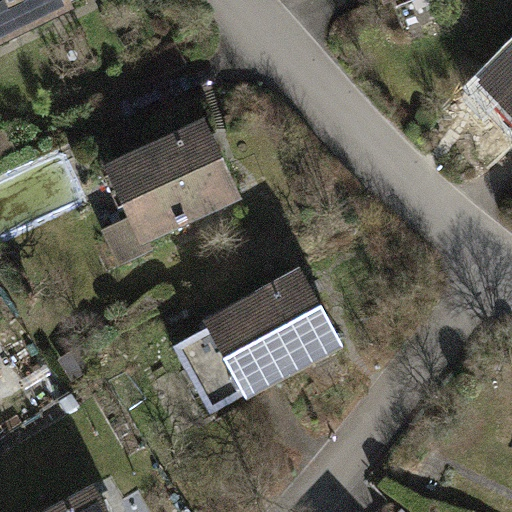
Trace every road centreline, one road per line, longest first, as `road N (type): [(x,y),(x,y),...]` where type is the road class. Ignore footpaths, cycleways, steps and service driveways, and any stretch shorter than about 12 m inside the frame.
road 1 (residential): [(243,0),(362,140),(501,277)]
road 2 (residential): [(312,511),(345,483),(501,277)]
